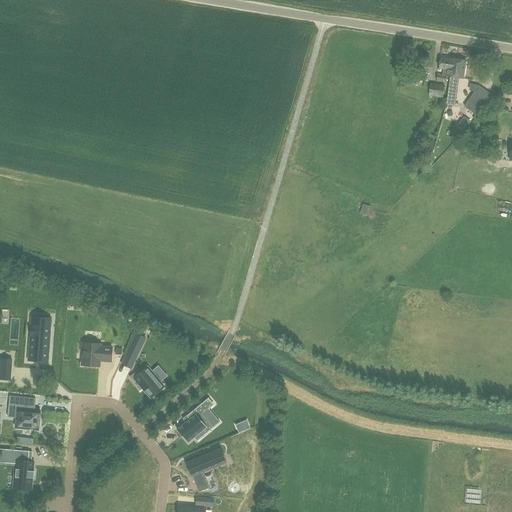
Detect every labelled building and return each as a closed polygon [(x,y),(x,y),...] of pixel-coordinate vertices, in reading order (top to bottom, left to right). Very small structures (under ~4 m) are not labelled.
[(447,76),(450,76),(451,73),(454,74),(456,61),(450,60),(450,59),(440,58),(439,68),(444,69),(443,75),(438,75),(437,81),(446,82),(447,76)] [(450,76),(446,103),(455,105),(458,77),(464,78),(465,62),(456,61),(454,74),(451,73),(450,76)] [(415,82),(415,79),(414,77),(411,76),(408,78),(407,81),(409,83),(412,84),(415,82)] [(443,98),(445,85),(431,83),(429,96),(443,98)] [(474,91),(464,106),(477,116),(492,95),(479,86),(478,86),(470,84),(469,90),(474,91)] [(417,129),(422,102),(410,100),(404,127),(417,129)] [(457,124),(464,129),(470,121),(464,116),(457,124)] [(466,142),(464,149),(474,152),(475,145),(466,142)] [(414,145),(412,162),(422,163),(424,147),(414,145)] [(360,213),(366,215),(369,206),(363,204),(360,213)] [(29,325),(26,359),(44,361),(49,317),(36,316),(35,325),(29,325)] [(82,342),(81,352),(83,352),(82,365),(99,366),(99,360),(102,360),(111,361),(112,348),(100,347),(100,344),(82,342)] [(124,358),(132,362),(138,349),(131,345),(124,358)] [(11,359),(0,358),(0,366),(11,367),(11,359)] [(137,371),(130,377),(137,386),(139,384),(143,388),(151,398),(164,387),(160,382),(151,371),(147,366),(141,371),(139,373),(137,371)] [(10,395),(9,407),(17,408),(15,427),(38,430),(40,411),(34,410),(36,398),(10,395)] [(185,422),(177,429),(188,443),(194,438),(197,441),(213,427),(220,422),(209,409),(214,405),(208,397),(186,415),(189,419),(185,422)] [(241,423),(235,425),(238,433),(244,430),(241,423)] [(221,447),(185,462),(190,476),(192,475),(193,475),(194,478),(193,479),(199,492),(209,487),(202,472),(202,471),(221,463),(218,456),(224,454),(221,447)] [(6,449),(5,463),(15,464),(13,485),(31,487),(32,477),(34,478),(34,471),(32,471),(33,461),(31,461),(28,461),(29,451),(6,449)] [(486,496),(487,503),(497,503),(497,495),(486,496)]
